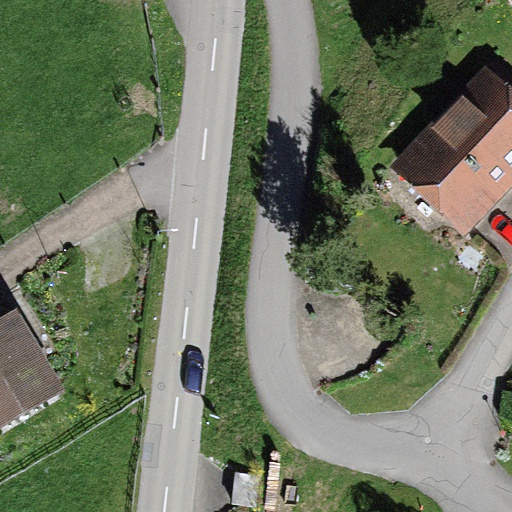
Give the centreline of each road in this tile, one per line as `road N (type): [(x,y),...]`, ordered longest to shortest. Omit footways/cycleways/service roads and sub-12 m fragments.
road 1 (residential): [(286,0),(292,77),(269,303),(275,367),(290,404),(313,428),(352,443),(423,443)]
road 2 (tertiary): [(216,0),(162,511)]
road 3 (unknown): [(0,265),(87,201),(139,194),(195,199)]
road 4 (residential): [(423,443),(511,325)]
